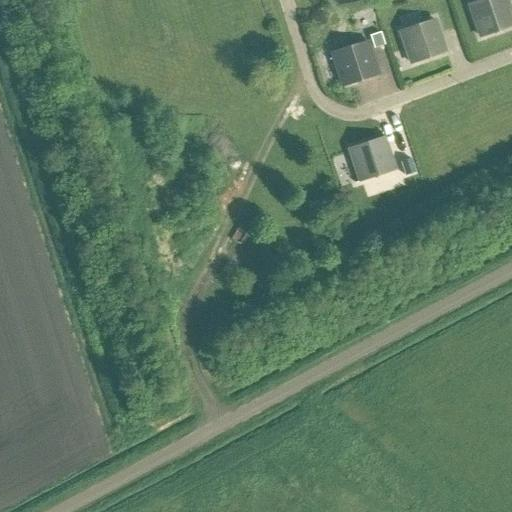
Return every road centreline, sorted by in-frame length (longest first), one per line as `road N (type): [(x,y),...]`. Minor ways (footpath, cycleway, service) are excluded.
road 1 (unclassified): [(53,511),(511,268)]
road 2 (track): [(219,423),(181,351),(187,305),(274,121),(313,94)]
road 3 (residential): [(284,0),(313,94),(347,115),(511,57)]
